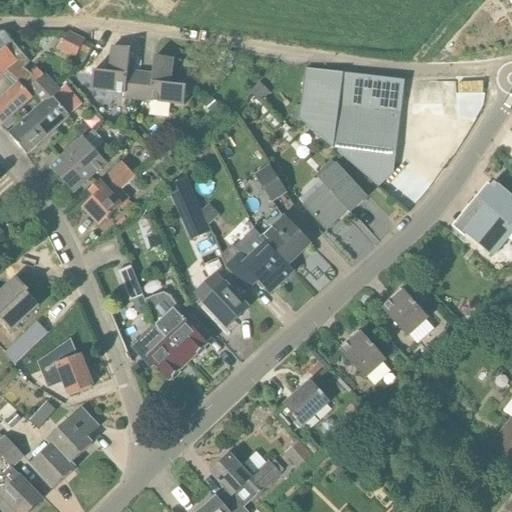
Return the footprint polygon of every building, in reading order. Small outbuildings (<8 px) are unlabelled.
[(0,32),(0,49),(2,52),(10,45),(12,43),(5,33),(0,32)] [(87,55),(92,46),(68,34),(59,52),(74,60),(80,51),(87,55)] [(0,54),(0,76),(5,73),(18,63),(8,51),(14,46),(12,43),(10,45),(2,52),(0,54)] [(121,99),(136,100),(138,74),(128,72),(131,50),(112,47),(109,75),(90,73),(89,90),(122,93),(121,99)] [(223,65),(231,66),(233,54),(215,50),(211,71),(222,73),(223,65)] [(140,75),(137,100),(184,106),(186,88),(170,86),(173,59),(155,57),(152,75),(140,74),(140,75)] [(0,102),(0,125),(0,126),(32,97),(27,93),(44,76),(36,68),(31,74),(30,75),(25,70),(18,63),(5,73),(20,85),(19,85),(0,102)] [(378,187),(392,173),(403,82),(306,70),(300,120),(378,187)] [(44,76),(27,93),(32,97),(35,100),(41,107),(52,96),(53,97),(61,90),(53,83),(45,75),(44,76)] [(77,75),(70,80),(75,86),(82,80),(77,75)] [(269,93),(260,83),(249,93),(259,103),(269,93)] [(41,107),(29,118),(47,137),(80,107),(64,87),(61,90),(53,97),(52,96),(41,107)] [(29,118),(9,136),(26,156),(47,137),(29,118)] [(82,138),(50,169),(73,194),(105,161),(82,138)] [(121,163),(104,179),(89,193),(95,198),(82,210),(99,228),(130,199),(122,191),(136,178),(121,163)] [(269,166),(255,175),(272,202),(286,194),(269,166)] [(305,207),(326,230),(340,217),(334,212),(342,205),(350,213),(365,198),(337,167),(321,182),(326,187),(305,207)] [(186,176),(169,193),(191,242),(212,233),(209,226),(201,211),(186,176)] [(488,206),(465,233),(493,256),(507,239),(511,232),(511,199),(497,187),(498,187),(494,184),(491,187),(491,188),(481,200),(488,206)] [(209,204),(201,211),(209,226),(219,216),(209,204)] [(260,237),(288,266),(310,245),(283,217),(261,236),(260,237)] [(238,250),(223,265),(233,275),(247,290),(257,279),(270,293),(293,272),(288,266),(260,237),(261,236),(257,232),(238,250)] [(130,302),(143,297),(131,267),(118,272),(130,302)] [(199,293),(196,296),(226,329),(228,328),(246,310),(248,308),(238,297),(243,293),(232,280),(226,286),(217,276),(199,293)] [(29,292),(17,279),(0,294),(0,318),(12,331),(39,306),(27,294),(29,292)] [(403,293),(383,311),(408,338),(409,337),(426,322),(428,320),(403,293)] [(154,299),(145,303),(155,324),(156,323),(161,332),(189,363),(193,360),(198,355),(199,357),(205,351),(204,349),(207,346),(202,340),(209,333),(194,317),(186,324),(179,316),(177,309),(169,298),(164,296),(154,299)] [(152,370),(155,367),(170,382),(173,379),(174,380),(181,374),(180,372),(189,363),(161,332),(156,323),(155,324),(131,347),(152,370)] [(30,330),(8,351),(17,361),(24,353),(39,339),(30,330)] [(361,334),(341,353),(365,380),(386,362),(361,334)] [(71,342),(39,364),(42,371),(48,387),(61,383),(64,382),(70,397),(92,388),(80,356),(77,357),(71,342)] [(311,384),(285,407),(303,426),(328,403),(311,384)] [(511,400),(503,411),(511,417),(511,418),(491,444),(510,460),(511,457),(511,400)] [(347,410),(358,422),(367,414),(356,401),(347,410)] [(50,403),(33,419),(41,427),(58,411),(50,403)] [(71,465),(92,446),(87,440),(99,429),(81,410),(47,442),(51,446),(71,465)] [(24,457),(5,436),(0,440),(0,455),(11,468),(12,469),(24,457)] [(298,443),(286,454),(296,465),(299,470),(312,459),(308,454),(298,443)] [(71,465),(51,446),(30,467),(53,490),(76,470),(71,465)] [(229,455),(210,473),(228,492),(219,500),(223,505),(228,511),(247,511),(244,508),(254,498),(265,488),(266,489),(280,475),(280,474),(271,465),(269,462),(267,464),(254,474),(245,464),(244,464),(240,467),(229,455)] [(30,511),(43,500),(12,469),(11,468),(3,476),(12,485),(1,495),(16,511),(30,511)] [(489,511),(511,511),(511,496),(496,483),(494,484),(477,468),(459,487),(475,502),(477,500),(489,511)] [(346,476),(340,469),(334,474),(340,481),(346,476)] [(228,511),(217,498),(199,511),(228,511)]
